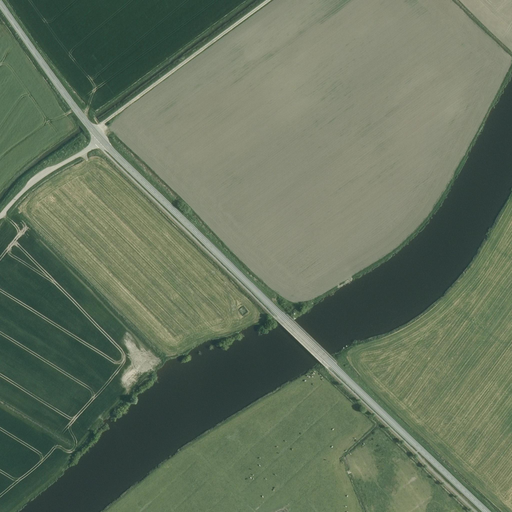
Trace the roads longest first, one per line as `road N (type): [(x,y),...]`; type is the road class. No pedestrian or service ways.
road 1 (secondary): [(101,140),(485,511)]
road 2 (secondary): [(0,1),(101,140)]
road 3 (residential): [(101,140),(27,187),(0,218)]
